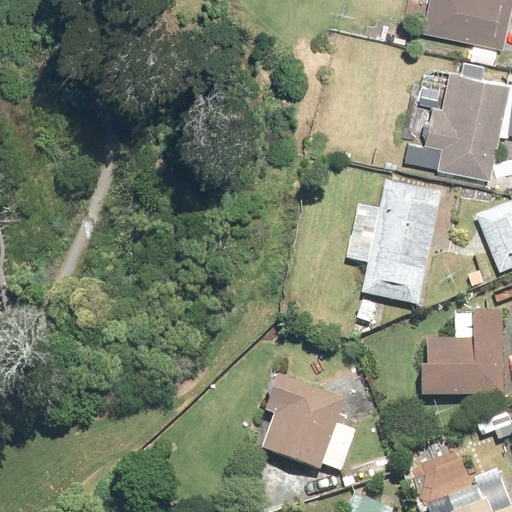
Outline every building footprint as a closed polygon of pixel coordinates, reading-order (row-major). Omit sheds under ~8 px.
[(511,0),(427,0),(423,35),(511,45),(511,0)] [(500,177),(505,130),(511,130),(511,97),(511,92),(511,80),(450,75),(446,111),(429,110),(426,147),(439,148),(437,171),(500,177)] [(381,181),(377,205),(359,202),(350,255),(368,258),(361,302),(426,313),(446,192),(381,181)] [(511,276),(511,199),(469,218),(497,283),(511,276)] [(418,398),(503,402),(507,317),(462,315),(461,340),(421,338),(418,398)] [(261,413),(271,415),(262,452),(345,475),(357,430),(335,424),(343,396),(271,377),(261,413)] [(511,438),(511,425),(505,405),(482,412),(494,445),(511,438)] [(391,511),(393,506),(353,493),(346,511),(391,511)] [(511,511),(511,503),(494,510),(489,496),(472,502),(453,509),(453,511),(511,511)]
